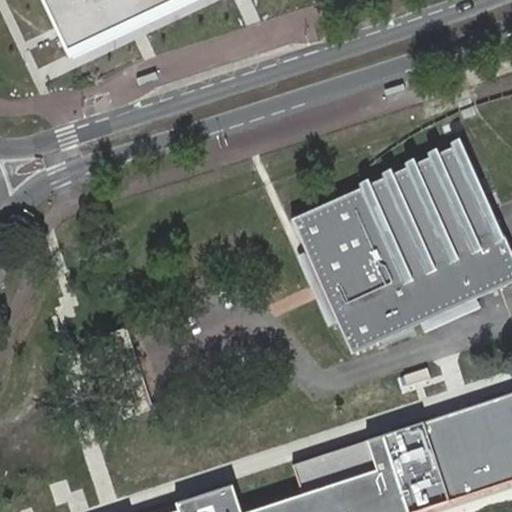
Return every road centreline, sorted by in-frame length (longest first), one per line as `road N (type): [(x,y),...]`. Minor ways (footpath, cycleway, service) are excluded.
road 1 (secondary): [(0,240),(33,193),(59,176),(511,24)]
road 2 (secondary): [(491,0),(68,139),(0,146)]
road 3 (unclassified): [(511,320),(318,384),(259,318),(168,350)]
